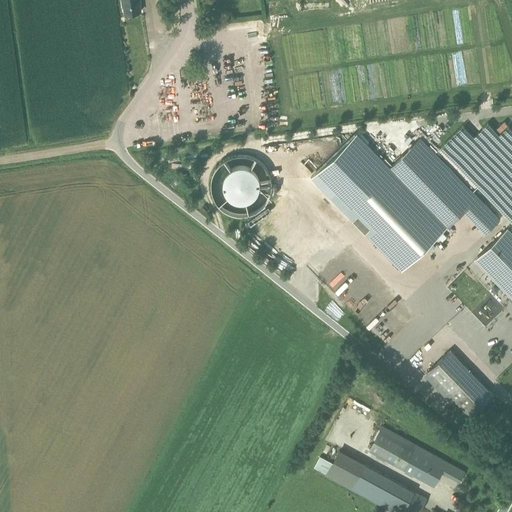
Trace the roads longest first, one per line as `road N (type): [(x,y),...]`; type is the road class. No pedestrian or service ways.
road 1 (unclassified): [(511,469),(118,146)]
road 2 (unknown): [(350,231),(298,197),(252,145),(229,146),(210,162),(212,229)]
road 3 (unknown): [(291,293),(350,231),(411,290)]
road 4 (unknown): [(411,290),(511,392)]
road 5 (unknown): [(511,218),(411,290)]
